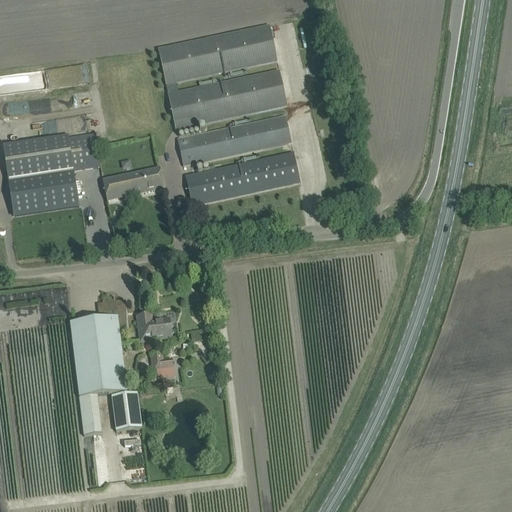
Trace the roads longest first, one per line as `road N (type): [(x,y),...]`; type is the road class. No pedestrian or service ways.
road 1 (secondary): [(482,0),(453,184),(426,291),(383,404),(326,511)]
road 2 (unclassified): [(0,276),(368,230)]
road 3 (unclassified): [(459,0),(430,183),(407,216),(368,230)]
